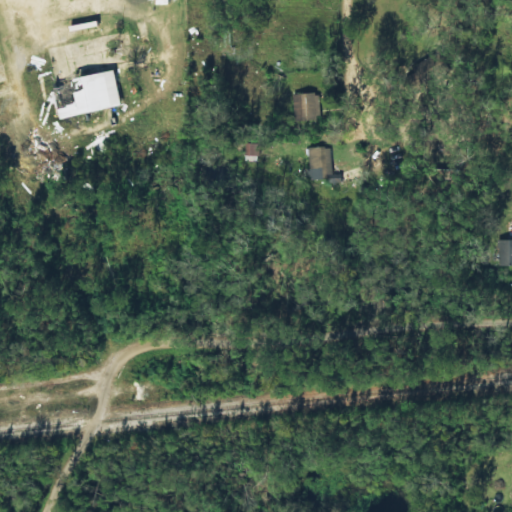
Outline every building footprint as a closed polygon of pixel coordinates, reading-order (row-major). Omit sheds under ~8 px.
[(442,73),(431,56),(413,67),(424,85),(442,73)] [(61,118),(122,105),(115,70),(53,82),(61,118)] [(319,92),(294,93),(294,120),(319,119),(319,92)] [(258,143),(245,142),(245,160),(258,161),(258,143)] [(332,173),(331,147),(308,147),(309,168),(303,168),(304,180),(340,179),(340,173),(332,173)] [(511,265),(511,239),(497,239),(498,265),(511,265)]
